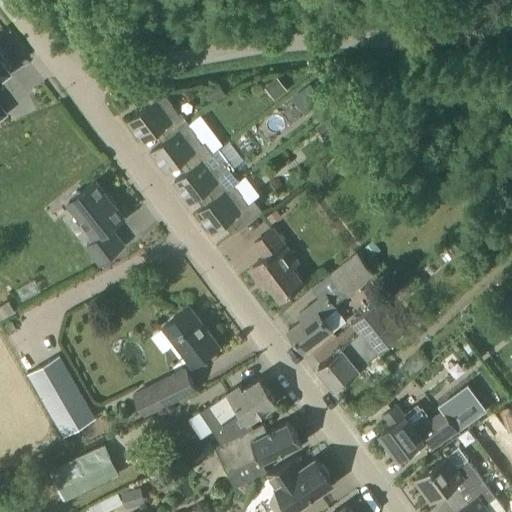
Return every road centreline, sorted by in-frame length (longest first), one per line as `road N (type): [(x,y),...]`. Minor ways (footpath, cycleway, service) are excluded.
road 1 (residential): [(390,511),(78,90)]
road 2 (residential): [(78,90),(131,68),(227,51),(485,34),(511,24)]
